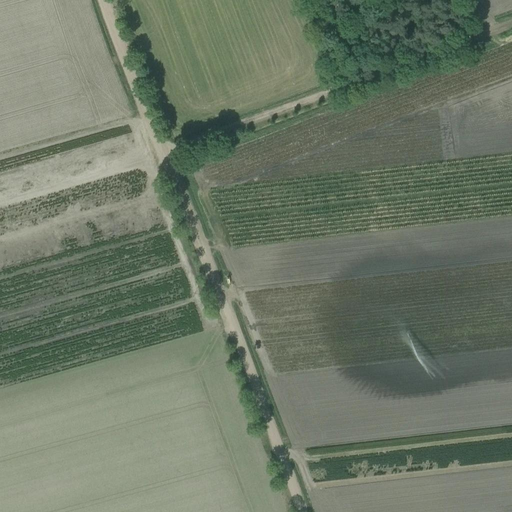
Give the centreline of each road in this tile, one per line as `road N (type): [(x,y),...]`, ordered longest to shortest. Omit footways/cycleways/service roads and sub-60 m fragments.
road 1 (track): [(298,511),(163,152)]
road 2 (track): [(163,152),(511,21)]
road 3 (track): [(163,152),(108,0)]
